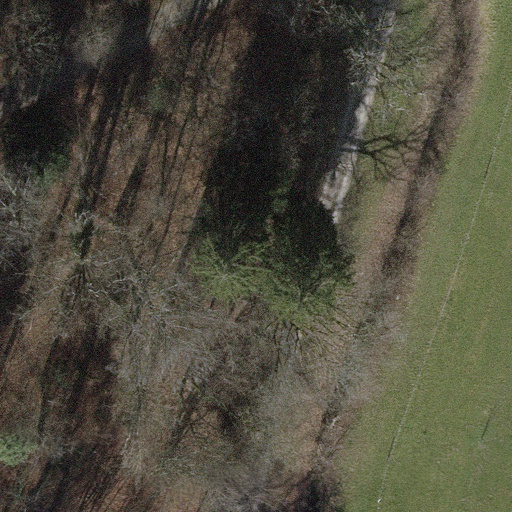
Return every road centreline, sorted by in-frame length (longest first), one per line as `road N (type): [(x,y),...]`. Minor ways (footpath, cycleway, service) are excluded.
road 1 (track): [(273,511),(383,0)]
road 2 (track): [(185,0),(0,107)]
